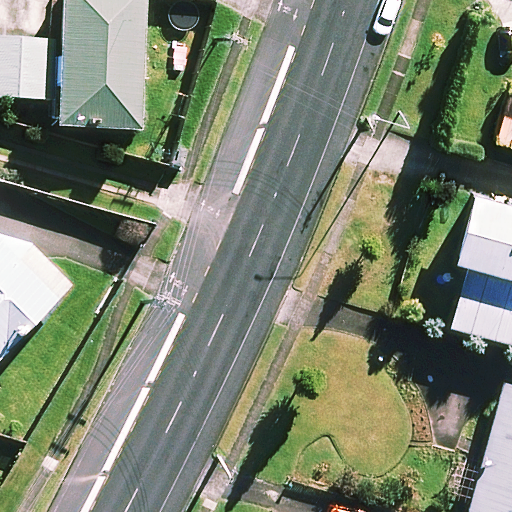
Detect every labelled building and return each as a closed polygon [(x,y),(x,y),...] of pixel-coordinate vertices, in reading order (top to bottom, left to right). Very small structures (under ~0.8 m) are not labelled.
[(55,0),(53,48),(50,110),(49,136),(140,141),(146,0),(55,0)] [(0,107),(50,110),(53,48),(0,45),(0,107)] [(511,89),(508,88),(493,149),(511,153),(511,89)] [(0,362),(68,298),(18,245),(0,241),(0,191),(1,189),(0,189),(0,362)] [(511,349),(511,215),(468,204),(450,269),(463,273),(446,331),(511,349)] [(511,511),(511,392),(502,390),(468,511),(511,511)]
